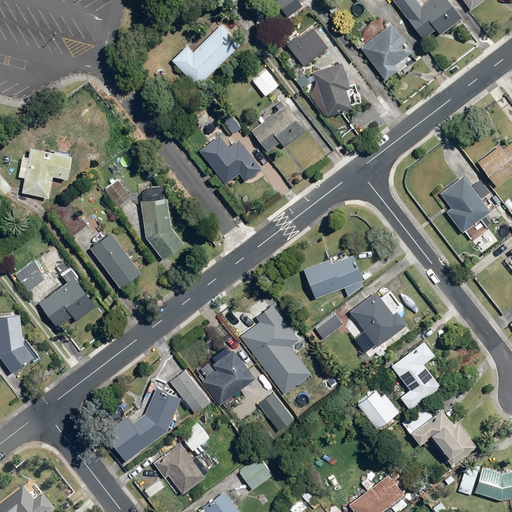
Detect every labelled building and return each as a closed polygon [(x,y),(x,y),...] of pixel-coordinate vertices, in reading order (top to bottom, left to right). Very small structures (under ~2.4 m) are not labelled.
[(275,0),(288,16),(303,4),(299,0),(275,0)] [(394,0),(423,37),(436,27),(440,32),(462,15),(450,0),(428,0),(422,5),(417,0),(394,0)] [(464,0),(471,8),(481,0),(464,0)] [(292,29),(307,49),(328,33),(312,13),(292,29)] [(172,58),(198,84),(241,41),(222,22),(198,45),(194,41),(190,45),(194,49),(193,50),(187,44),(172,58)] [(361,46),(385,78),(399,68),(395,63),(413,49),(392,22),(361,46)] [(188,32),(196,40),(203,32),(196,25),(188,32)] [(324,45),(327,47),(330,47),(332,45),(332,41),(329,39),(326,39),(324,42),(324,45)] [(236,54),(240,59),(246,54),(242,49),(236,54)] [(313,71),(327,115),(352,107),(346,88),(350,87),(342,61),(313,71)] [(253,80),(265,95),(279,84),(267,69),(253,80)] [(296,79),(302,87),(310,82),(304,74),(296,79)] [(210,94),(217,101),(222,97),(215,89),(210,94)] [(287,103),(251,129),(267,150),(281,140),(285,145),(306,129),(287,103)] [(221,118),(234,133),(241,127),(229,112),(221,118)] [(198,119),(202,125),(210,119),(205,113),(198,119)] [(206,130),(209,132),(213,131),(215,127),(213,124),(210,122),(207,123),(205,126),(206,130)] [(199,149),(226,183),(240,172),(246,180),(262,167),(239,137),(229,145),(220,133),(199,149)] [(478,160),(497,185),(511,173),(511,140),(504,147),(501,143),(478,160)] [(22,191),(49,196),(53,174),(68,177),(72,153),(30,145),(28,156),(23,155),(19,175),(25,176),(22,191)] [(0,196),(12,187),(0,172),(0,196)] [(447,210),(463,231),(491,209),(482,197),(490,191),(480,179),(473,185),(464,174),(440,192),(452,206),(447,210)] [(105,189),(118,205),(131,195),(118,179),(105,189)] [(492,197),(502,210),(507,205),(497,193),(492,197)] [(184,241),(172,226),(167,195),(141,199),(146,236),(163,257),(184,241)] [(50,208),(71,236),(87,223),(67,196),(50,208)] [(91,247),(120,286),(141,271),(112,232),(91,247)] [(304,268),(316,297),(364,277),(354,253),(333,261),(331,257),(304,268)] [(15,274),(28,291),(45,277),(32,261),(15,274)] [(39,302),(57,326),(73,314),(77,319),(97,303),(76,277),(79,275),(71,264),(61,272),(67,280),(39,302)] [(350,310),(377,346),(407,323),(397,309),(393,312),(377,290),(350,310)] [(0,354),(13,371),(33,356),(24,343),(20,312),(0,314),(0,354)] [(316,327),(323,337),(343,323),(335,313),(316,327)] [(245,343),(261,365),(298,338),(282,317),(245,343)] [(401,396),(410,409),(441,385),(424,362),(435,353),(424,339),(392,365),(410,389),(401,396)] [(202,380),(220,403),(256,376),(234,348),(230,351),(227,345),(213,356),(217,361),(213,364),(217,369),(202,380)] [(191,402),(198,412),(211,403),(185,368),(170,380),(188,404),(191,402)] [(129,424),(145,446),(167,429),(181,396),(156,385),(145,413),(129,424)] [(358,402),(377,427),(399,411),(385,392),(381,395),(376,389),(358,402)] [(256,418),(261,424),(270,417),(270,418),(285,406),(274,391),(259,403),(265,411),(256,418)] [(434,440),(453,464),(477,446),(459,422),(456,424),(442,407),(433,414),(425,404),(402,422),(411,434),(413,433),(421,443),(423,441),(426,445),(434,440)] [(180,433),(193,449),(209,437),(196,420),(180,433)] [(164,477),(176,493),(181,489),(182,491),(206,474),(204,472),(215,464),(204,449),(192,457),(181,441),(154,461),(165,476),(164,477)] [(240,471),(253,488),(273,473),(260,456),(240,471)] [(459,490),(471,494),(480,466),(467,462),(459,490)] [(482,463),(474,490),(502,499),(511,495),(511,467),(504,471),(482,463)] [(349,503),(355,511),(380,511),(405,493),(399,486),(406,481),(399,472),(392,477),(389,473),(372,485),(366,478),(361,481),(367,489),(349,503)] [(445,478),(448,482),(455,479),(453,474),(445,478)] [(242,511),(224,489),(203,505),(203,506),(197,511),(198,511),(242,511)] [(0,507),(0,511),(53,511),(42,497),(34,504),(24,490),(0,507)] [(302,494),(306,500),(312,496),(307,490),(302,494)] [(293,511),(294,511),(300,511),(307,507),(298,495),(287,504),(293,511)] [(440,499),(433,504),(439,511),(446,511),(448,510),(440,499)] [(392,507),(395,511),(397,511),(402,508),(397,503),(392,507)]
